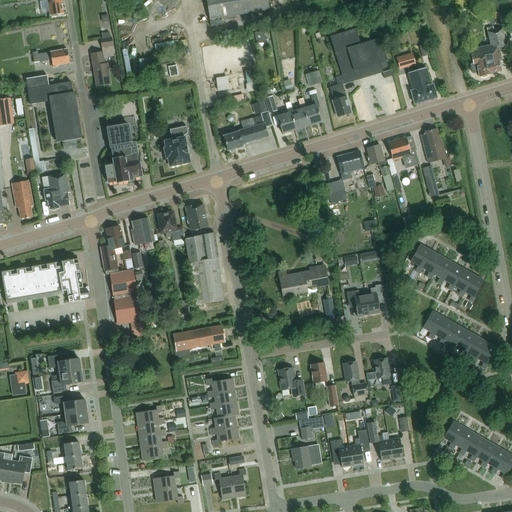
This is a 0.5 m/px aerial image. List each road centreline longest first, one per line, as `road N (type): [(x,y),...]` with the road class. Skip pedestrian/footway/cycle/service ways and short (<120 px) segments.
road 1 (unclassified): [(128,511),(89,220)]
road 2 (secondary): [(214,179),(469,100)]
road 3 (unclassified): [(511,336),(469,100)]
road 4 (unclassified): [(103,214),(66,0)]
road 5 (unclassified): [(247,357),(214,179)]
road 6 (unclassified): [(346,496),(412,485),(463,501),(511,492)]
road 7 (unclassified): [(273,511),(247,357)]
road 8 (residential): [(247,357),(388,335)]
